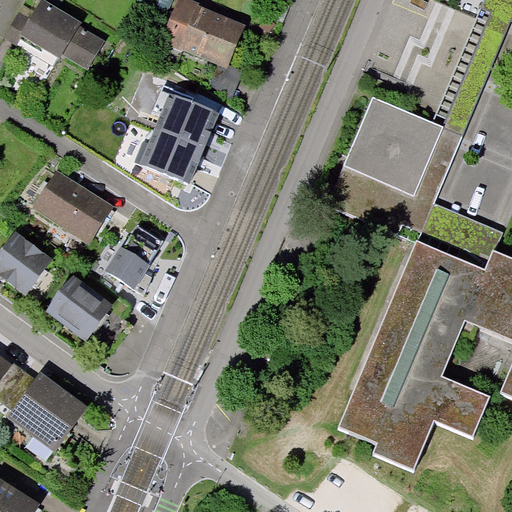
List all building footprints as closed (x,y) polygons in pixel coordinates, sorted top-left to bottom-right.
[(17,17),(4,37),(37,58),(43,48),(59,58),(64,52),(89,67),(105,41),(40,0),(26,23),(17,17)] [(227,68),(246,26),(188,0),(178,0),(167,25),(184,33),(179,46),(227,68)] [(398,235),(444,127),(374,97),(328,205),(398,235)] [(217,118),(173,99),(165,116),(161,114),(154,130),(203,151),(217,118)] [(203,151),(154,130),(147,147),(143,146),(136,161),(189,184),(203,151)] [(90,243),(112,208),(55,171),(32,206),(90,243)] [(55,265),(19,240),(13,249),(10,247),(2,259),(5,261),(0,268),(0,274),(32,297),(55,265)] [(511,261),(493,253),(484,273),(416,244),(337,429),(377,446),(373,455),(413,471),(434,422),(472,438),(488,400),(440,379),(464,324),(511,343),(511,366),(500,396),(511,401),(511,261)] [(122,313),(84,287),(77,296),(75,294),(65,307),(68,310),(61,321),(98,347),(122,313)] [(0,385),(15,365),(0,354),(0,385)] [(49,459),(88,406),(41,372),(9,415),(37,436),(30,445),(49,459)] [(36,511),(40,507),(0,480),(0,511),(36,511)]
